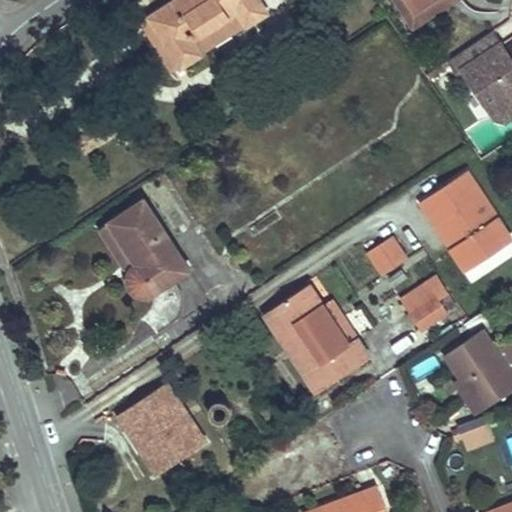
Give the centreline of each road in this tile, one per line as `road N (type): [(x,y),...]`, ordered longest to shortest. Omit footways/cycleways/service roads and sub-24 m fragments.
road 1 (unknown): [(40,468),(342,250),(399,227)]
road 2 (unclassified): [(0,341),(53,511)]
